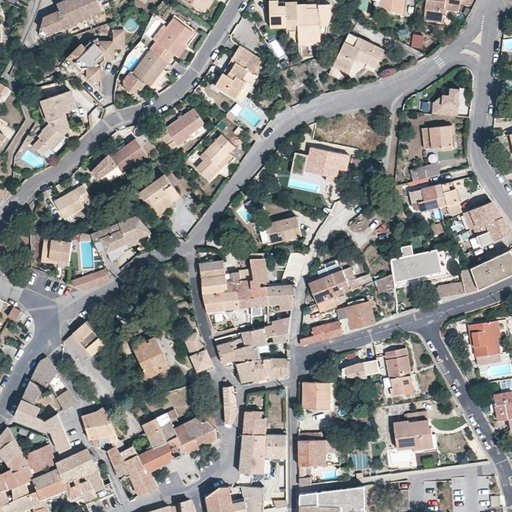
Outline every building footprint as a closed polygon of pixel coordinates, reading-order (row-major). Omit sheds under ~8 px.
[(65,0),(68,5),(60,9),(60,10),(44,17),(40,33),(49,35),(103,11),(97,0),(65,0)] [(65,0),(57,3),(60,9),(68,5),(65,0)] [(184,0),(201,10),(207,0),(184,0)] [(207,0),(201,10),(206,13),(213,0),(207,0)] [(297,5),(297,2),(279,3),(278,0),(269,0),(271,27),(287,27),(287,25),(298,25),(297,5)] [(403,14),(404,0),(373,0),(374,1),(377,2),(376,9),(403,14)] [(427,0),(424,19),(442,22),(445,9),(446,1),(460,3),(460,0),(427,0)] [(446,1),(445,9),(459,11),(460,3),(446,1)] [(330,16),(330,4),(297,5),(298,25),(298,29),(299,45),(321,44),(320,34),(320,26),(327,26),(330,16)] [(175,18),(166,29),(157,41),(151,49),(167,62),(173,53),(183,41),(191,30),(175,18)] [(153,38),(157,41),(166,29),(163,26),(153,38)] [(112,63),(112,48),(125,48),(125,28),(112,28),(112,45),(96,45),(94,47),(90,43),(85,50),(81,46),(71,56),(77,62),(76,63),(86,74),(86,80),(98,81),(98,69),(95,68),(105,63),(112,63)] [(414,32),(411,46),(422,49),(426,36),(414,32)] [(385,50),(349,33),(335,63),(350,70),(355,62),(356,59),(361,61),(376,68),(385,50)] [(249,52),(253,46),(243,40),(240,47),(249,52)] [(188,46),(183,41),(173,53),(179,57),(188,46)] [(247,82),(243,80),(248,71),(254,74),(261,60),(249,52),(240,47),(215,87),(236,99),(247,82)] [(167,62),(151,49),(124,84),(126,86),(124,88),(131,93),(133,91),(134,92),(138,87),(141,89),(147,84),(153,88),(167,71),(164,68),(168,63),(167,62)] [(335,63),(333,67),(349,74),(350,70),(335,63)] [(434,103),(433,111),(457,112),(459,85),(452,85),(451,93),(443,92),(434,103)] [(43,103),(45,107),(51,123),(52,125),(43,135),(44,135),(40,140),(41,141),(34,149),(43,158),(50,150),(52,152),(65,138),(64,136),(61,134),(69,125),(65,116),(71,114),(68,106),(73,104),(69,93),(43,103)] [(45,107),(42,108),(47,124),(51,123),(45,107)] [(205,123),(194,109),(166,130),(164,128),(158,133),(171,150),(190,136),(188,134),(205,123)] [(190,136),(192,139),(207,127),(205,123),(188,134),(190,136)] [(71,129),(69,125),(61,134),(64,136),(71,129)] [(359,148),(363,132),(337,127),(334,143),(359,148)] [(450,140),(450,131),(421,130),(420,150),(429,150),(429,154),(447,155),(448,144),(448,140),(450,140)] [(235,146),(222,134),(204,153),(208,156),(204,161),(197,168),(210,180),(222,168),(218,165),(230,152),(235,146)] [(363,134),(360,149),(367,151),(371,136),(363,134)] [(148,155),(136,139),(112,156),(110,154),(97,167),(103,176),(117,165),(123,173),(148,155)] [(346,170),(349,155),(312,147),(307,171),(323,174),(330,176),(329,181),(336,182),(339,168),(346,170)] [(218,165),(222,168),(233,155),(230,152),(218,165)] [(440,173),(437,162),(412,168),(415,180),(440,173)] [(97,167),(92,171),(98,179),(103,176),(97,167)] [(181,196),(164,176),(140,194),(146,201),(150,199),(160,211),(173,200),(174,201),(181,196)] [(449,190),(448,182),(413,191),(415,199),(413,199),(416,208),(420,207),(421,210),(440,206),(448,204),(451,218),(461,213),(455,189),(449,190)] [(90,196),(83,185),(54,202),(64,218),(84,207),(81,201),(90,196)] [(173,200),(160,211),(150,199),(146,201),(158,217),(176,203),(174,201),(173,200)] [(493,200),(467,213),(474,228),(500,215),(493,200)] [(144,212),(139,214),(112,226),(91,235),(100,256),(104,254),(127,243),(135,239),(158,229),(144,212)] [(500,215),(474,228),(482,243),(508,230),(500,215)] [(302,235),(297,216),(266,224),(271,243),(302,235)] [(444,230),(441,222),(430,227),(434,235),(444,230)] [(266,224),(259,226),(263,244),(271,243),(266,224)] [(473,247),(480,243),(475,236),(469,240),(473,247)] [(42,261),(61,264),(62,260),(69,260),(71,243),(44,239),(42,261)] [(104,254),(109,265),(129,246),(137,242),(135,239),(127,243),(104,254)] [(443,271),(438,249),(404,257),(398,258),(391,259),(394,273),(395,281),(443,271)] [(267,287),(269,287),(265,259),(265,258),(265,253),(254,253),(251,254),(251,259),(252,268),(254,280),(251,280),(252,289),(267,287)] [(478,289),(480,289),(511,273),(511,256),(476,273),(476,277),(474,277),(478,289)] [(226,275),(224,261),(200,264),(202,277),(226,275)] [(106,269),(110,279),(120,271),(116,263),(109,265),(105,267),(106,269)] [(252,310),(252,297),(252,289),(251,280),(254,280),(252,268),(246,275),(247,281),(241,281),(240,272),(232,273),(233,281),(227,282),(229,291),(238,291),(240,308),(241,311),(252,310)] [(355,279),(350,268),(311,282),(310,285),(318,303),(335,297),(362,285),(359,278),(355,279)] [(110,279),(106,269),(67,283),(83,290),(110,279)] [(395,281),(394,273),(375,280),(380,292),(396,287),(395,281)] [(226,275),(202,277),(203,295),(206,309),(207,312),(225,310),(240,308),(238,291),(229,291),(227,282),(226,275)] [(463,280),(463,282),(439,286),(439,288),(430,289),(432,300),(440,298),(440,297),(478,289),(474,277),(463,280)] [(294,294),(295,285),(269,287),(267,287),(269,305),(281,304),(281,313),(291,314),(294,294)] [(269,314),(269,305),(267,287),(252,289),(252,297),(252,310),(252,316),(269,314)] [(337,307),(335,297),(318,303),(321,311),(337,307)] [(343,333),(352,328),(375,321),(370,302),(364,303),(363,299),(348,303),(349,307),(337,310),(340,321),(343,333)] [(10,318),(16,320),(21,311),(13,306),(7,316),(10,318)] [(94,315),(87,322),(95,332),(103,325),(94,315)] [(290,322),(291,317),(273,322),(270,322),(270,327),(265,328),(267,338),(273,337),(274,342),(267,343),(268,345),(289,342),(289,341),(287,341),(287,333),(289,333),(290,322)] [(343,333),(340,321),(313,328),(314,335),(301,338),(301,344),(343,333)] [(472,324),(473,333),(469,333),(471,347),(475,347),(476,357),(500,353),(498,337),(496,321),(472,324)] [(95,332),(87,322),(74,334),(91,353),(92,355),(93,356),(106,345),(95,332)] [(265,328),(254,330),(243,333),(246,347),(248,361),(253,361),(261,360),(259,346),(268,345),(267,343),(267,338),(265,328)] [(185,339),(187,341),(199,336),(198,333),(185,339)] [(74,334),(64,342),(81,361),(91,353),(74,334)] [(199,336),(187,341),(194,357),(200,371),(213,364),(206,351),(199,336)] [(147,377),(169,367),(155,338),(134,348),(147,377)] [(238,349),(235,341),(217,346),(221,358),(223,364),(236,359),(234,349),(238,349)] [(248,361),(246,347),(238,349),(234,349),(236,359),(238,364),(248,361)] [(411,371),(407,348),(387,352),(388,362),(393,388),(391,388),(392,396),(406,393),(406,395),(415,393),(411,375),(411,371)] [(92,355),(84,362),(110,392),(119,385),(117,383),(93,356),(92,355)] [(38,397),(45,389),(49,383),(64,412),(78,402),(67,387),(47,358),(41,361),(36,370),(31,382),(23,400),(35,405),(38,397)] [(271,378),(272,358),(261,360),(253,361),(254,381),(252,381),(252,384),(268,381),(268,378),(271,378)] [(288,362),(288,358),(272,358),(271,378),(272,380),(287,378),(287,375),(288,375),(288,362)] [(380,375),(377,360),(359,363),(343,369),(344,375),(348,374),(348,376),(365,378),(380,375)] [(253,361),(248,361),(238,364),(238,365),(240,374),(237,375),(239,383),(252,381),(254,381),(253,361)] [(329,408),(330,383),(304,382),(304,407),(315,407),(329,408)] [(315,407),(315,410),(334,411),(335,383),(330,383),(329,408),(315,407)] [(119,385),(110,392),(122,405),(130,397),(119,385)] [(233,386),(224,388),(226,424),(231,425),(238,411),(233,386)] [(510,419),(511,418),(511,391),(494,394),(495,397),(497,411),(499,420),(510,419)] [(495,397),(488,398),(491,413),(497,411),(495,397)] [(23,400),(15,417),(37,427),(51,432),(61,452),(72,447),(59,414),(45,421),(38,417),(41,408),(35,405),(23,400)] [(103,441),(103,437),(110,436),(111,441),(108,442),(111,446),(107,449),(108,451),(116,446),(113,442),(119,440),(118,438),(115,430),(106,411),(104,408),(103,408),(97,412),(82,417),(85,424),(87,431),(89,440),(92,439),(95,447),(101,446),(101,443),(101,441),(103,441)] [(214,408),(175,428),(172,423),(177,420),(176,418),(178,417),(174,409),(144,424),(149,436),(154,448),(139,456),(148,472),(149,471),(151,474),(152,474),(151,472),(160,467),(161,469),(164,468),(163,466),(173,461),(174,463),(176,462),(175,460),(187,454),(188,456),(190,455),(189,453),(200,448),(201,450),(203,449),(202,447),(214,441),(215,443),(217,443),(215,440),(218,439),(218,436),(214,408)] [(262,411),(246,412),(244,435),(266,435),(267,418),(262,418),(262,411)] [(428,411),(408,414),(408,421),(406,421),(394,423),(396,436),(398,449),(414,447),(414,449),(415,449),(435,446),(433,435),(429,435),(428,427),(430,427),(428,411)] [(9,428),(11,431),(18,444),(27,440),(33,432),(16,426),(9,428)] [(9,428),(8,428),(0,437),(0,454),(6,461),(8,464),(10,469),(12,469),(13,473),(29,466),(32,474),(42,469),(57,463),(50,445),(28,455),(29,459),(27,460),(18,444),(11,431),(9,428)] [(433,435),(435,446),(415,449),(415,453),(438,450),(436,434),(433,435)] [(239,486),(242,486),(243,486),(252,487),(253,473),(265,473),(273,474),(274,457),(287,458),(287,435),(266,435),(244,435),(241,464),(239,486)] [(113,442),(116,446),(121,453),(127,450),(123,441),(118,438),(119,440),(113,442)] [(339,440),(300,440),(300,466),(325,465),(324,452),(339,451),(339,440)] [(133,446),(127,450),(121,453),(116,446),(108,451),(109,452),(112,461),(121,480),(123,484),(132,479),(140,496),(158,488),(151,474),(149,471),(148,472),(139,456),(133,446)] [(89,448),(80,452),(57,463),(59,468),(66,484),(69,482),(75,480),(78,478),(82,476),(98,469),(101,467),(98,461),(95,463),(91,453),(89,448)] [(10,469),(1,474),(0,474),(0,493),(6,491),(13,488),(26,482),(34,479),(32,474),(29,466),(13,473),(12,469),(10,469)] [(66,484),(59,468),(44,474),(42,469),(32,474),(34,479),(39,490),(43,499),(67,490),(71,500),(74,499),(75,502),(77,508),(86,504),(85,501),(83,495),(84,494),(80,483),(78,478),(75,480),(77,484),(72,487),(69,482),(66,484)] [(82,476),(88,480),(80,483),(84,494),(83,495),(85,501),(97,497),(98,500),(115,492),(111,483),(105,485),(102,477),(98,469),(82,476)] [(310,485),(310,477),(300,478),(300,486),(310,485)] [(13,488),(14,500),(10,502),(10,503),(0,508),(2,511),(22,511),(34,506),(35,505),(31,496),(30,494),(26,482),(13,488)] [(376,511),(376,484),(299,494),(299,511),(376,511)] [(244,498),(232,500),(229,486),(220,486),(207,496),(210,511),(247,511),(245,498),(244,498)] [(242,486),(244,498),(245,498),(247,511),(256,511),(260,511),(263,511),(264,489),(264,488),(252,487),(243,486),(242,486)] [(265,510),(276,508),(276,493),(264,489),(263,511),(265,510)] [(35,505),(34,506),(35,511),(48,511),(44,503),(43,499),(39,490),(30,494),(31,496),(35,505)] [(71,500),(67,490),(43,499),(44,503),(66,494),(70,504),(75,502),(74,499),(71,500)] [(6,491),(0,493),(0,511),(2,511),(0,508),(10,503),(10,502),(6,491)] [(499,495),(490,495),(490,506),(499,506),(499,495)] [(192,511),(189,501),(179,504),(179,511),(192,511)]
